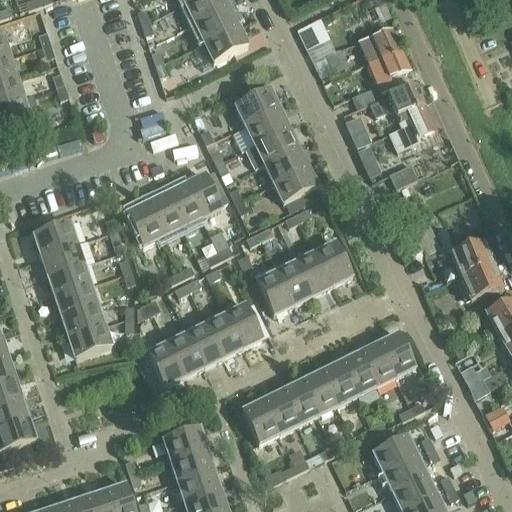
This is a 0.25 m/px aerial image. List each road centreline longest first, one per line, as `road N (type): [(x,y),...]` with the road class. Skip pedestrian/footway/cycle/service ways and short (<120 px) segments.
road 1 (residential): [(511,507),(269,0)]
road 2 (residential): [(396,0),(511,263)]
road 3 (residential): [(0,194),(129,152),(85,19)]
